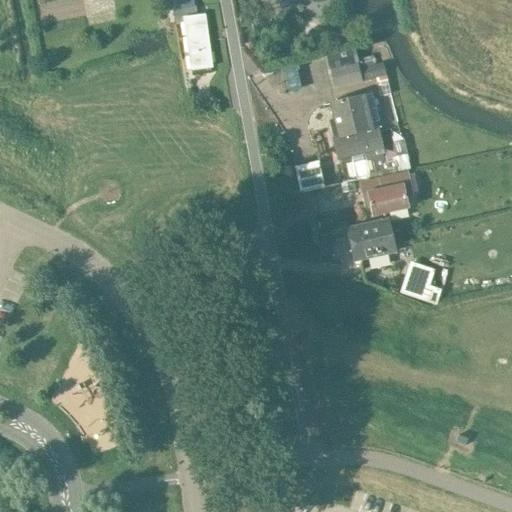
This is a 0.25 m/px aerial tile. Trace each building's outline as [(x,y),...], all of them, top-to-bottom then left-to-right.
[(210,69),(203,17),(196,18),(194,8),(174,11),(176,25),(183,24),(189,71),(210,69)] [(360,83),(353,52),(327,58),(335,90),(360,83)] [(358,70),(361,83),(385,77),(382,64),(358,70)] [(377,130),(380,129),(373,96),(330,105),(335,127),(331,128),(334,140),(333,141),(337,161),(361,155),(366,176),(378,173),(379,177),(391,175),(390,170),(388,170),(385,156),(384,157),(382,151),(377,130)] [(394,113),(384,115),(388,131),(390,131),(396,153),(404,152),(394,113)] [(405,198),(413,197),(407,172),(377,179),(380,192),(366,195),(372,219),(408,210),(405,198)] [(309,190),(294,193),(296,202),(311,199),(309,190)] [(394,253),(387,223),(347,232),(354,263),(394,253)] [(410,263),(404,280),(411,282),(407,294),(426,299),(431,288),(427,287),(433,270),(410,263)] [(458,435),(455,443),(464,446),(467,439),(458,435)]
